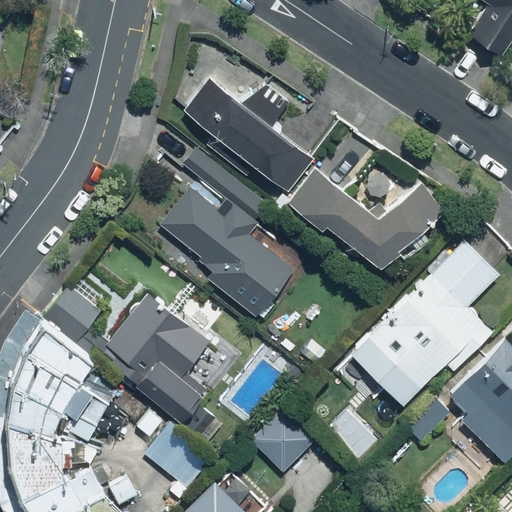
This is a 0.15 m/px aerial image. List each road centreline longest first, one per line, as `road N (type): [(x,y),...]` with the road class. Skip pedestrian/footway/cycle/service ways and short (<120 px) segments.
road 1 (secondary): [(0,253),(72,141),(112,0)]
road 2 (residential): [(511,148),(289,0)]
